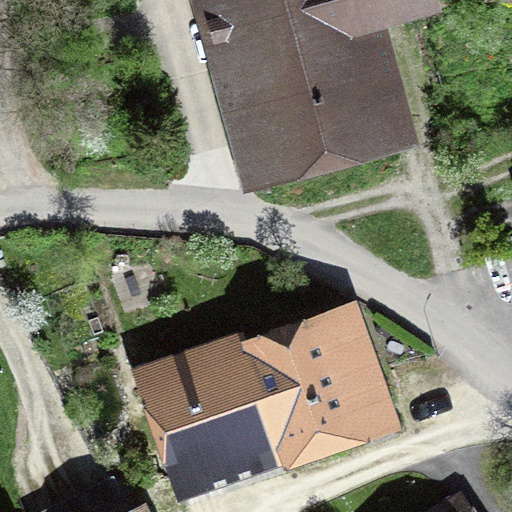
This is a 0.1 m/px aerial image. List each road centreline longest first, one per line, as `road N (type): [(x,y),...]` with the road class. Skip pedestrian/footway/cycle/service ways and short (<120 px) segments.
road 1 (unclassified): [(0,212),(143,210),(267,226),(377,283),(511,376)]
road 2 (track): [(235,218),(174,0)]
